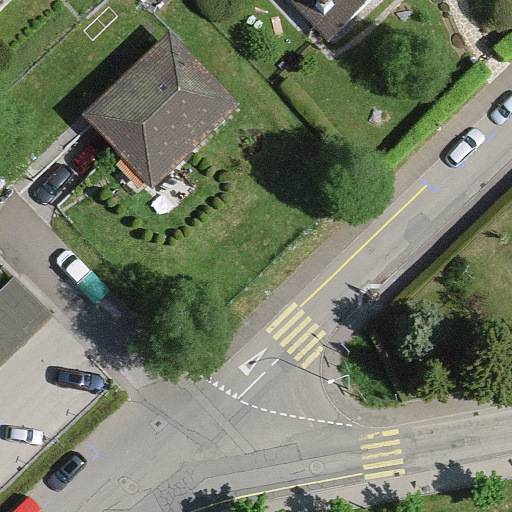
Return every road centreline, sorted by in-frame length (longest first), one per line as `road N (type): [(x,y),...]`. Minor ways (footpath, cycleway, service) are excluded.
road 1 (residential): [(191,434),(511,131)]
road 2 (residential): [(511,432),(379,457),(191,434)]
